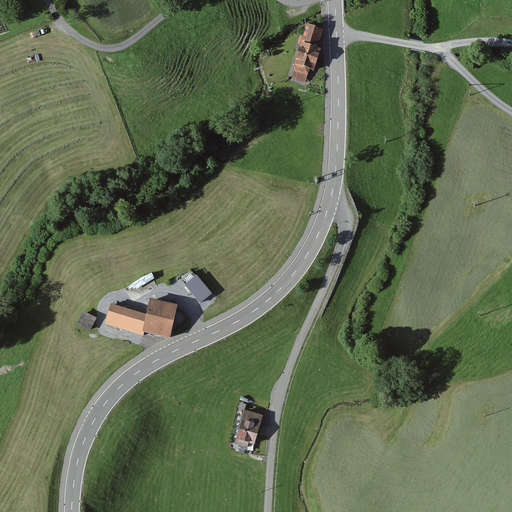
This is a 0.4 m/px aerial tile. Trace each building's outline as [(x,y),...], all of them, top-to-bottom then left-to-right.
[(324,33),(306,28),(294,68),(297,69),(293,81),(305,85),(309,71),(316,73),(323,51),(318,50),(324,33)] [(196,277),(186,286),(200,303),(211,294),(196,277)] [(121,309),(111,306),(106,325),(143,335),(144,332),(168,338),(176,307),(151,301),(148,316),(131,311),(132,304),(122,302),(121,309)] [(95,320),(83,314),(77,325),(90,331),(95,320)] [(263,416),(246,411),(237,445),(248,448),(249,445),(255,447),(263,416)]
